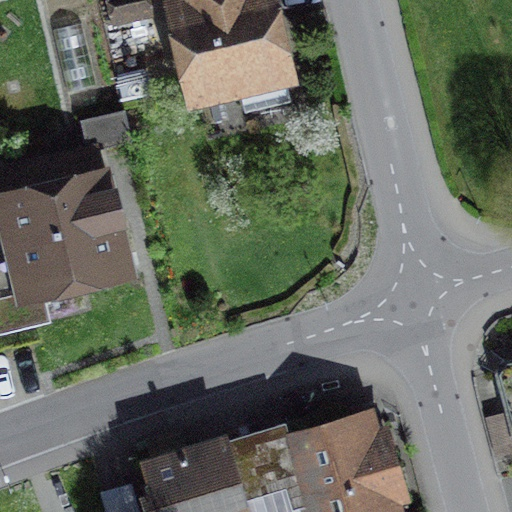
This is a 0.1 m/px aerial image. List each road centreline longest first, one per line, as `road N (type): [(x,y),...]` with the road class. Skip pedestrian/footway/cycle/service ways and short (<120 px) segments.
road 1 (residential): [(0,449),(423,311)]
road 2 (residential): [(423,311),(349,0)]
road 3 (residential): [(480,511),(423,311)]
